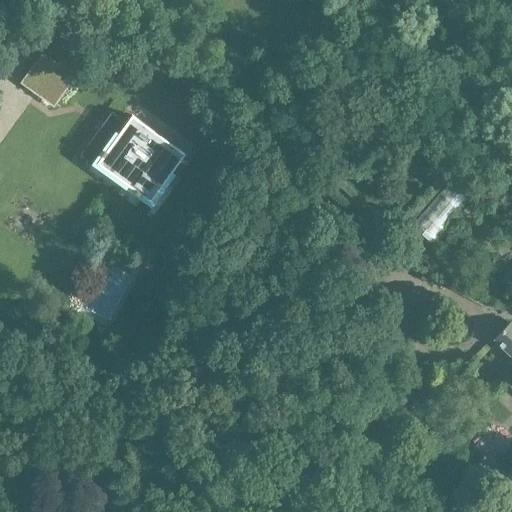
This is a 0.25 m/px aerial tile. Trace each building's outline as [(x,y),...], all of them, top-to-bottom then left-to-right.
[(25,80),(55,102),(73,78),(42,55),(25,80)] [(197,156),(150,122),(113,172),(159,208),(197,156)] [(2,171),(0,170),(0,256),(2,256),(46,216),(32,202),(2,230),(2,171)] [(480,198),(457,178),(411,228),(434,249),(480,198)] [(511,324),(509,322),(493,339),(511,357),(511,374),(510,376),(511,377),(511,378),(507,383),(511,387),(511,324)]
